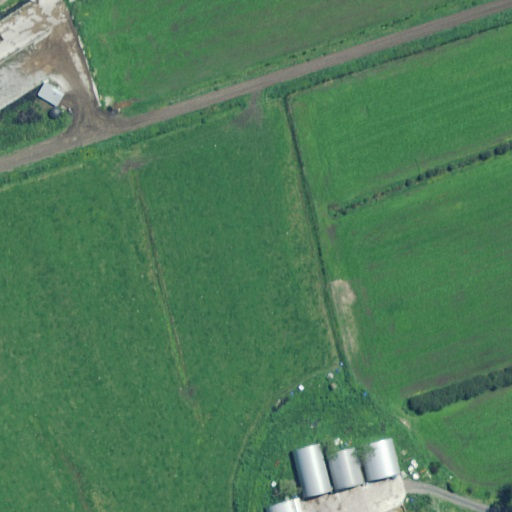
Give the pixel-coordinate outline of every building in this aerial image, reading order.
[(67,92),(49,78),(36,96),(54,109),(67,92)] [(395,476),(386,442),(358,450),(368,484),(395,476)] [(328,493),(317,447),(292,453),(303,500),(328,493)] [(351,449),(324,456),(333,491),(360,485),(351,449)] [(300,511),(297,500),(264,510),(264,511),(300,511)]
